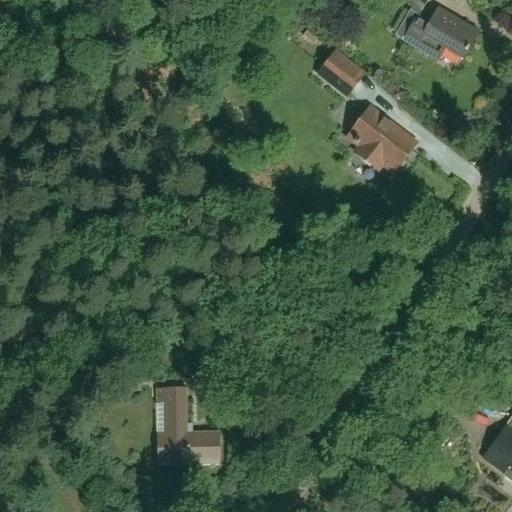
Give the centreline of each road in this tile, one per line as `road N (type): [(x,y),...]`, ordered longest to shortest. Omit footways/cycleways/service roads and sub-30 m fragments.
road 1 (track): [(0,366),(55,256),(150,213),(197,216),(256,246),(391,348)]
road 2 (residential): [(271,511),(391,348),(511,135)]
